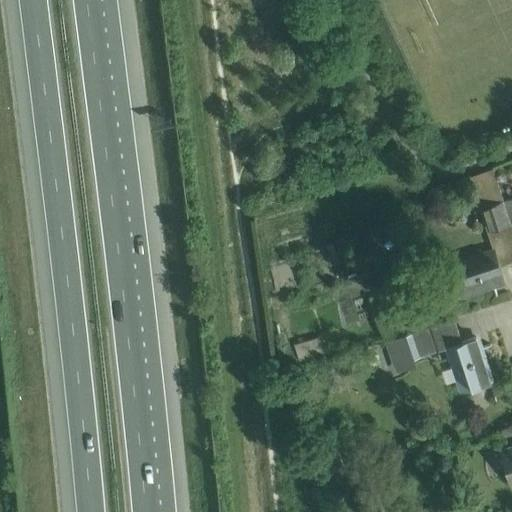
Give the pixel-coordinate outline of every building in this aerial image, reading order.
[(511,226),(492,165),(473,171),(498,247),(502,259),(511,255),(511,226)] [(502,259),(498,247),(450,262),(460,294),(504,279),(498,261),(502,259)] [(427,326),(420,328),(384,340),(396,371),(417,364),(415,357),(414,355),(435,348),(427,326)] [(293,345),(298,359),(324,350),(319,336),(293,345)] [(457,342),(457,343),(449,346),(454,362),(459,375),(463,389),(471,386),(490,380),(480,347),(476,336),(470,338),(457,342)] [(511,448),(501,452),(505,464),(511,483),(511,482),(511,448)] [(339,449),(323,452),(325,467),(342,464),(339,449)] [(352,490),(344,511),(386,511),(390,503),(352,490)]
